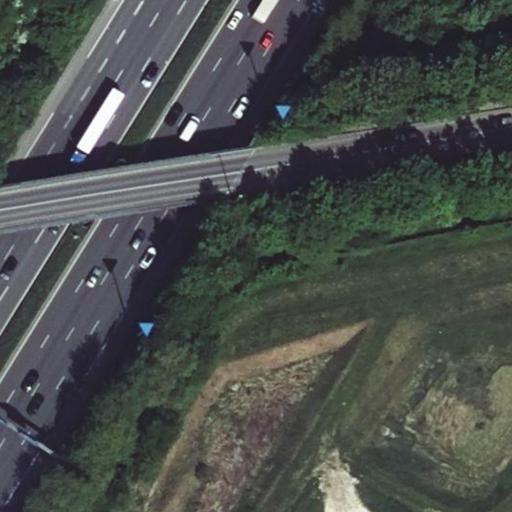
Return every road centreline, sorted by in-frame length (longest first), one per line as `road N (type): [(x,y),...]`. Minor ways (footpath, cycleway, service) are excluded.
road 1 (tertiary): [(511,125),(0,207)]
road 2 (motorway): [(0,436),(273,0)]
road 3 (motorway): [(168,0),(0,272)]
